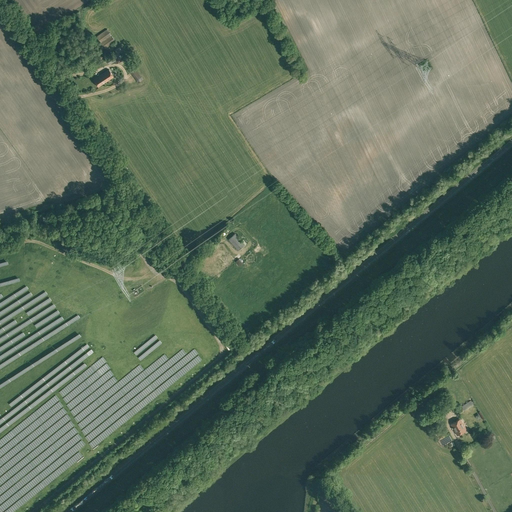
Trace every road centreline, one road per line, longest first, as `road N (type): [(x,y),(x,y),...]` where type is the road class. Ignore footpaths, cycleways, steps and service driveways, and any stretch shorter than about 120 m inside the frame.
road 1 (unclassified): [(173,280),(217,336),(221,354),(34,511)]
road 2 (unclassified): [(3,0),(183,264)]
road 3 (unknown): [(0,388),(173,280),(183,264)]
